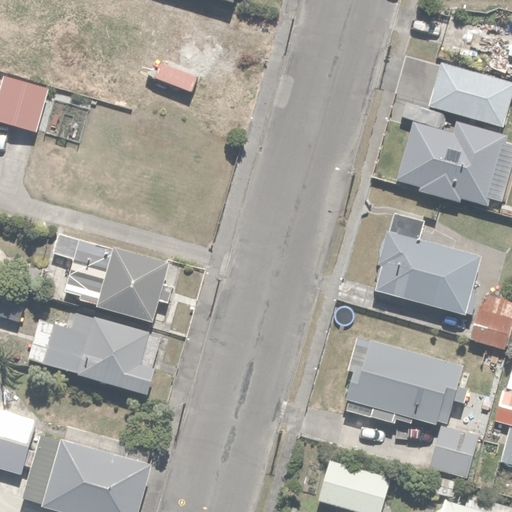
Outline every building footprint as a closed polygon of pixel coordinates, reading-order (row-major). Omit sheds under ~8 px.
[(53,74),(55,49),(32,47),(30,72),(53,74)] [(511,96),(511,75),(440,57),(428,102),(505,123),(511,96)] [(0,117),(41,123),(47,82),(0,74),(0,117)] [(511,138),(433,116),(415,177),(493,200),(511,138)] [(174,281),(166,279),(172,258),(57,226),(50,249),(71,255),(62,287),(78,292),(77,296),(155,318),(161,299),(168,301),(174,281)] [(482,250),(389,226),(374,285),(466,309),(482,250)] [(61,260),(26,251),(20,274),(35,278),(32,289),(52,294),(61,260)] [(506,343),(511,322),(511,284),(484,278),(469,333),(506,343)] [(32,292),(3,285),(0,298),(0,313),(26,319),(32,292)] [(62,303),(58,318),(37,314),(27,353),(146,386),(161,330),(62,303)] [(457,366),(367,341),(353,393),(443,418),(457,366)] [(511,389),(503,387),(496,415),(511,418),(511,389)] [(0,404),(0,463),(20,469),(35,415),(0,404)] [(135,511),(155,444),(62,417),(58,430),(41,425),(21,495),(80,511),(135,511)] [(441,420),(430,463),(470,473),(481,430),(443,421),(441,420)] [(380,511),(392,471),(328,453),(316,495),(379,511),(380,511)] [(508,511),(471,502),(467,511),(508,511)]
